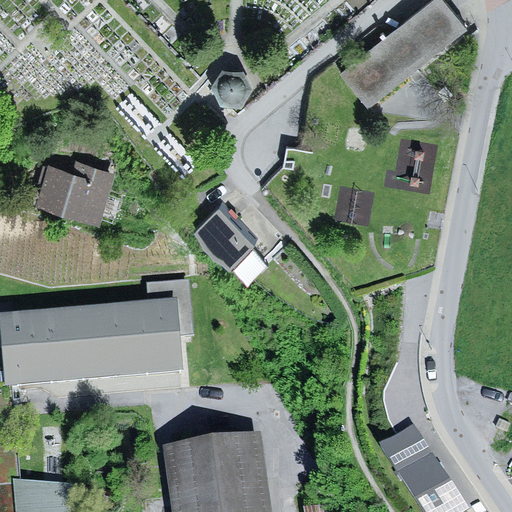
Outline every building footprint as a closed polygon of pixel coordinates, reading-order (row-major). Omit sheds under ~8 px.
[(437,0),(343,73),(367,108),(467,29),(444,0),(437,0)] [(243,76),(223,75),(213,89),(222,105),(240,106),(249,91),(243,76)] [(49,170),(39,206),(100,223),(113,177),(78,167),(75,177),(49,170)] [(252,240),(218,199),(187,225),(221,265),(252,240)] [(0,511),(74,511),(72,482),(19,485),(9,388),(182,371),(175,298),(2,315),(0,314),(0,511)] [(467,511),(413,424),(381,444),(423,511),(467,511)] [(267,511),(256,434),(163,448),(171,511),(267,511)]
